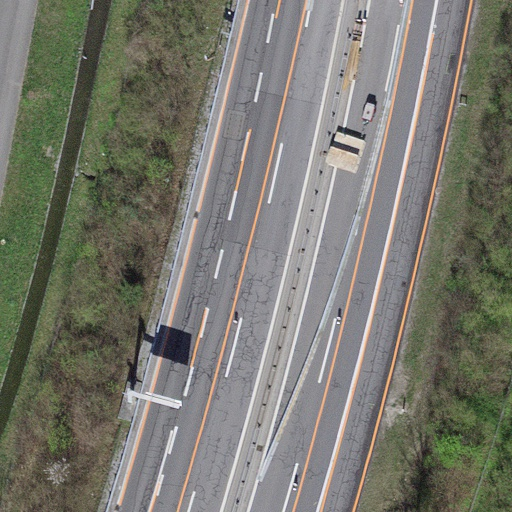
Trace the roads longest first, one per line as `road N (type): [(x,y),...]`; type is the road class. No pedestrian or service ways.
road 1 (motorway): [(311,0),(261,243),(188,511)]
road 2 (motorway): [(285,511),(351,263),(404,0)]
